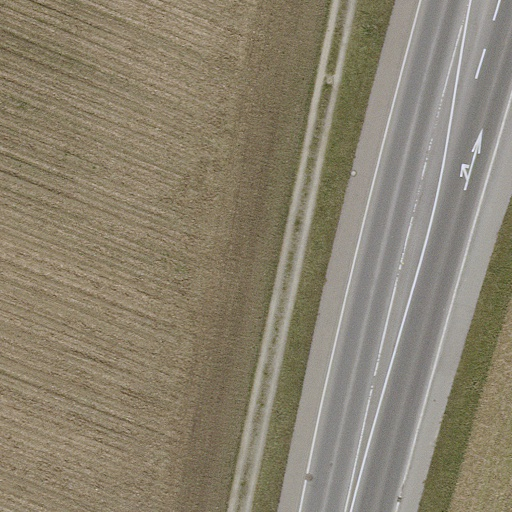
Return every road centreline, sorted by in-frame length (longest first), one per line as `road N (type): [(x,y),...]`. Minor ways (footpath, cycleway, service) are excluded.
road 1 (primary): [(483,0),(349,511)]
road 2 (track): [(346,0),(242,511)]
